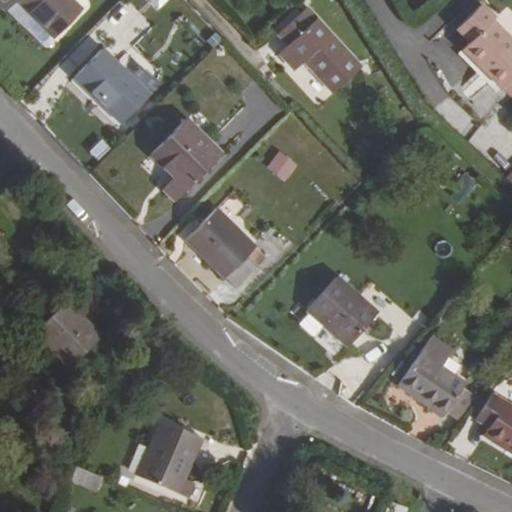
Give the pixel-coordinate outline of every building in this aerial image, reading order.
[(2,0),(38,37),(66,12),(54,0),(2,0)] [(144,0),(158,11),(166,0),(144,0)] [(481,4),(457,29),(470,42),(463,50),(502,88),(511,78),(511,39),(493,21),(496,18),(481,4)] [(300,71),(329,103),(357,77),(313,29),(308,34),(297,23),(275,43),(285,54),(274,64),(290,82),(300,71)] [(132,103),(87,55),(60,81),(105,129),(132,103)] [(511,78),(502,88),(510,96),(511,94),(511,78)] [(164,179),(148,196),(163,210),(206,166),(170,129),(142,156),(164,179)] [(276,152),(267,172),(288,181),(297,161),(276,152)] [(464,173),(452,193),(462,199),(474,179),(464,173)] [(242,258),(202,220),(174,250),(223,298),(243,276),(233,267),(242,258)] [(368,324),(326,289),(297,322),(338,358),(368,324)] [(75,373),(104,343),(68,307),(39,337),(75,373)] [(491,364),(504,344),(490,334),(476,354),(491,364)] [(422,346),(409,365),(389,395),(431,422),(433,419),(449,396),(452,392),(432,379),(443,360),(422,346)] [(449,396),(433,419),(445,428),(461,404),(449,396)] [(472,444),(510,468),(511,464),(511,419),(480,400),(463,427),(476,437),(472,444)] [(204,462),(211,445),(166,423),(139,479),(192,504),(201,489),(187,481),(198,460),(204,462)] [(100,483),(77,472),(71,487),(94,498),(100,483)]
